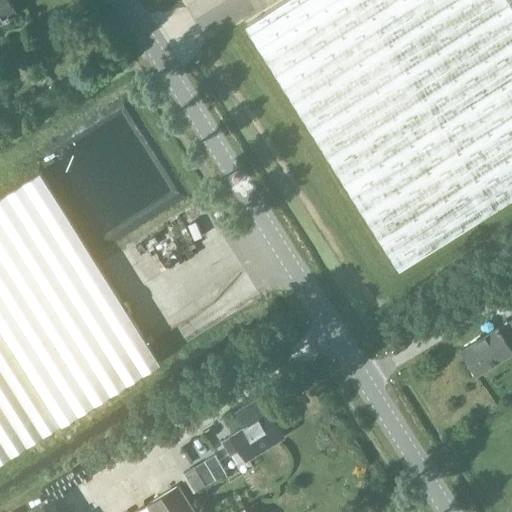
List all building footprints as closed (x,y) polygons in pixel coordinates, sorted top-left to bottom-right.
[(0,0),(0,19),(15,10),(9,0),(0,0)] [(511,0),(284,0),(245,25),(401,271),(511,200),(511,0)] [(0,136),(0,137),(14,126),(5,114),(0,117),(0,136)] [(0,461),(61,423),(160,361),(39,171),(0,195),(0,461)] [(161,254),(195,230),(186,217),(174,225),(167,215),(145,230),(161,254)] [(511,349),(511,317),(498,326),(498,325),(460,349),(475,373),(511,349)] [(283,433),(269,409),(260,396),(235,411),(244,425),(230,433),(231,433),(221,440),(230,454),(240,448),(245,457),(283,433)] [(214,453),(194,465),(205,484),(225,472),(214,453)] [(247,511),(244,506),(234,511),(196,511),(178,482),(145,502),(147,504),(134,511),(247,511)]
